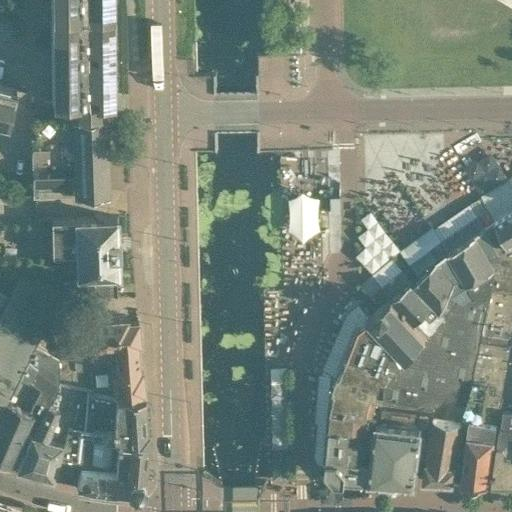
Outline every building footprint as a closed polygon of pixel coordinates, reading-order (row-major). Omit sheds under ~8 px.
[(0,0),(0,119),(7,122),(16,89),(0,84),(0,0),(49,0),(50,57),(50,77),(50,97),(74,96),(74,106),(98,106),(98,96),(112,96),(110,0),(0,0)] [(73,192),(108,191),(106,114),(33,117),(35,176),(35,186),(73,184),(73,192)] [(511,245),(508,247),(495,218),(490,208),(479,214),(500,249),(492,286),(489,303),(483,333),(511,338),(511,245)] [(511,208),(495,218),(508,247),(511,245),(511,208)] [(288,316),(320,315),(318,270),(313,270),(311,225),(301,226),(300,210),(283,211),(288,316)] [(489,303),(492,286),(500,249),(479,214),(442,239),(464,274),(456,278),(441,309),(444,312),(445,313),(460,297),(489,303)] [(92,215),(92,218),(51,219),(52,252),(75,251),(77,282),(94,281),(94,296),(116,295),(115,273),(117,273),(116,252),(117,252),(116,237),(115,217),(102,217),(102,215),(92,215)] [(464,274),(442,239),(431,247),(430,246),(410,261),(420,274),(413,281),(441,309),(456,278),(464,274)] [(0,313),(19,276),(0,264),(0,313)] [(441,309),(413,281),(403,269),(383,285),(383,286),(392,295),(428,332),(444,312),(441,309)] [(14,384),(28,357),(35,342),(55,298),(62,284),(23,278),(19,276),(0,313),(0,411),(8,393),(10,394),(14,384)] [(369,314),(404,349),(402,354),(405,358),(428,332),(392,295),(385,300),(369,314)] [(467,404),(473,382),(482,340),(483,333),(489,303),(460,297),(445,313),(444,312),(428,332),(405,358),(394,371),(388,378),(385,391),(382,391),(380,412),(378,412),(377,425),(371,477),(374,477),(375,475),(393,476),(411,477),(411,480),(416,480),(416,478),(420,445),(428,446),(433,418),(434,411),(447,399),(467,404)] [(347,312),(333,345),(394,371),(405,358),(402,354),(404,349),(369,314),(359,302),(347,312)] [(136,341),(139,341),(137,318),(126,319),(126,316),(108,317),(104,318),(104,321),(92,322),(92,323),(71,324),(73,355),(57,356),(35,342),(28,357),(37,364),(59,380),(80,384),(118,393),(141,393),(140,389),(143,389),(141,366),(139,366),(136,341)] [(294,353),(302,325),(287,320),(278,349),(294,353)] [(500,414),(511,346),(482,340),(473,382),(467,404),(463,418),(470,419),(466,447),(461,480),(489,480),(493,447),(499,422),(500,414)] [(511,340),(511,346),(500,414),(499,422),(501,422),(500,426),(499,425),(492,480),(510,480),(511,480),(511,340)] [(385,391),(388,378),(394,371),(333,345),(323,367),(323,372),(319,371),(316,401),(378,412),(380,412),(382,391),(385,391)] [(8,393),(0,411),(0,459),(8,463),(9,460),(17,463),(26,443),(32,429),(40,415),(59,380),(37,364),(28,357),(14,384),(10,394),(8,393)] [(60,451),(63,439),(68,423),(80,384),(59,380),(40,415),(32,429),(26,443),(17,463),(16,467),(52,476),(53,476),(58,451),(60,451)] [(58,451),(53,476),(75,481),(88,484),(88,485),(90,485),(128,488),(129,483),(137,484),(138,483),(139,475),(144,475),(147,436),(146,436),(144,402),(142,402),(141,393),(118,393),(80,384),(68,423),(63,439),(60,451),(58,451)] [(462,422),(463,418),(467,404),(447,399),(434,411),(433,418),(428,446),(423,479),(453,480),(462,422)] [(371,477),(377,425),(378,412),(316,401),(315,420),(318,420),(317,421),(318,421),(315,452),(316,457),(319,461),(324,463),(326,464),(327,464),(327,466),(333,474),(335,474),(371,477)]
